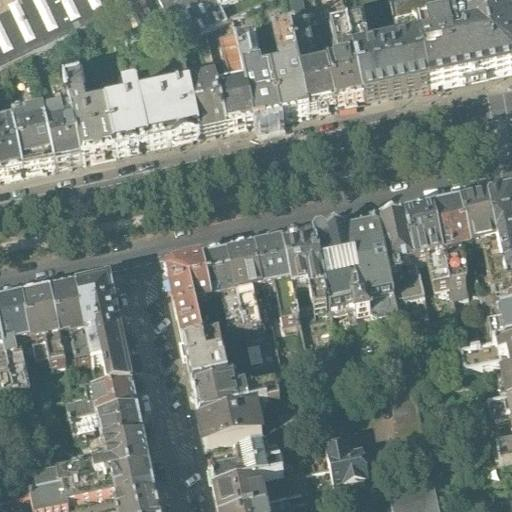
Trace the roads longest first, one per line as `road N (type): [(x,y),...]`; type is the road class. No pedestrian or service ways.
road 1 (tertiary): [(511,105),(0,215)]
road 2 (tertiary): [(127,257),(511,173)]
road 3 (residential): [(183,511),(127,257)]
road 4 (tertiary): [(0,284),(127,257)]
